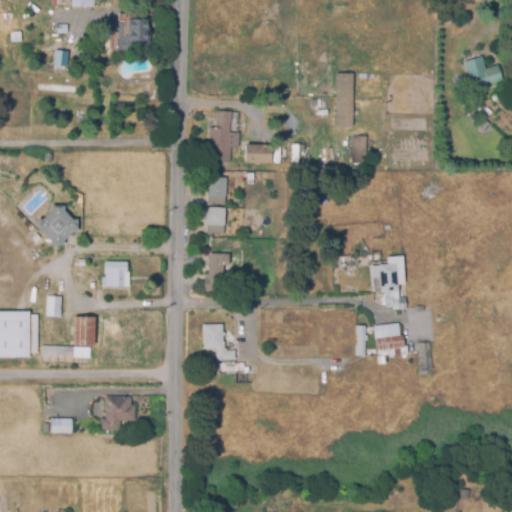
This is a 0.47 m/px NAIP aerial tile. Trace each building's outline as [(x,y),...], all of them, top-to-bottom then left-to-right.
[(134,50),(116,49),(117,38),(119,19),(123,19),(124,16),(151,18),(150,40),(135,39),(134,50)] [(68,33),(57,32),(57,23),(68,24),(68,33)] [(12,41),(11,32),(21,30),(22,40),(12,41)] [(67,51),(54,50),(52,68),(65,69),(67,51)] [(488,71),(499,68),(504,82),(474,92),(465,64),(484,58),(488,71)] [(337,126),(336,72),(353,71),(353,126),(337,126)] [(231,162),(212,162),(212,147),(210,146),(211,126),(218,126),(218,110),(233,110),(232,130),(241,130),(241,148),(231,148),(231,162)] [(365,170),(352,170),(353,134),(367,134),(365,170)] [(271,162),(245,161),(246,143),(272,144),(271,162)] [(52,162),(45,161),(46,152),(53,153),(52,162)] [(228,202),(208,202),(208,176),(228,176),(228,202)] [(64,245),(51,245),(51,239),(43,232),(37,233),(38,218),(42,218),(50,210),(50,205),(65,205),(64,209),(73,218),(78,218),(77,231),(72,231),(64,239),(64,245)] [(223,234),(207,234),(207,218),(204,218),(204,210),(208,211),(208,207),(226,207),(226,225),(223,225),(223,234)] [(223,291),(203,290),(204,273),(208,273),(209,252),(229,253),(229,264),(224,264),(224,268),(229,268),(229,278),(224,278),(223,291)] [(393,310),(393,305),(385,306),(384,292),(381,292),(380,276),(373,277),(372,264),(388,263),(388,256),(403,255),(405,283),(399,284),(400,297),(405,296),(406,308),(393,310)] [(103,287),(102,276),(106,276),(105,261),(128,260),(128,271),(130,271),(130,286),(103,287)] [(365,300),(364,294),(373,292),(374,299),(365,300)] [(60,316),(46,315),(47,294),(61,295),(60,316)] [(29,356),(0,356),(0,310),(29,310),(29,356)] [(93,346),(73,344),(75,315),(95,316),(93,346)] [(217,360),(216,347),(204,348),(203,323),(223,322),(224,339),(225,339),(226,346),(227,346),(227,350),(234,350),(234,359),(217,360)] [(389,356),(389,353),(379,354),(375,325),(399,322),(401,334),(405,334),(406,344),(408,344),(409,353),(389,356)] [(364,356),(355,355),(356,343),(357,343),(358,333),(356,333),(357,324),(366,325),(364,356)] [(419,373),(417,342),(431,341),(434,372),(419,373)] [(42,349),(73,349),(73,359),(42,359),(42,349)] [(102,430),(101,417),(107,417),(106,395),(131,395),(131,404),(135,404),(135,420),(120,420),(120,429),(102,430)] [(72,433),(50,432),(51,416),(73,418),(72,433)] [(468,499),(459,497),(461,488),(470,490),(468,499)]
